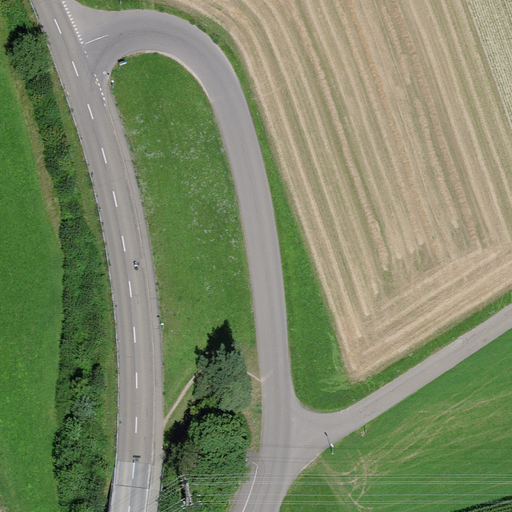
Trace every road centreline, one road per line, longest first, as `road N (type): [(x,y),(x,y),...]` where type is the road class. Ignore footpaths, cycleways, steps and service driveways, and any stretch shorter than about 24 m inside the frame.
road 1 (unclassified): [(281,442),(254,192),(226,93),(186,42),(157,31),(69,49)]
road 2 (tertiary): [(129,511),(138,385),(128,262),(69,49)]
road 3 (unclassified): [(511,314),(324,432),(281,442)]
